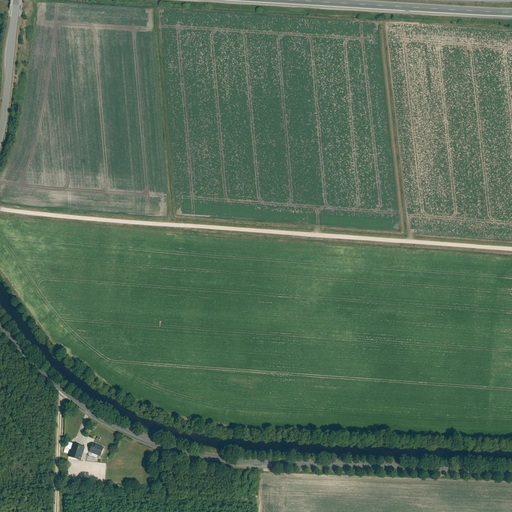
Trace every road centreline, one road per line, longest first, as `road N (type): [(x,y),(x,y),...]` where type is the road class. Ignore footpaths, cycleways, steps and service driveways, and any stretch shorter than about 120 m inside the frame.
road 1 (tertiary): [(0,320),(63,392),(111,423),(193,454),(511,471)]
road 2 (unclassified): [(0,208),(511,249)]
road 3 (trunk): [(284,0),(511,12)]
road 4 (unclassified): [(17,0),(0,134)]
road 5 (track): [(63,392),(56,511)]
